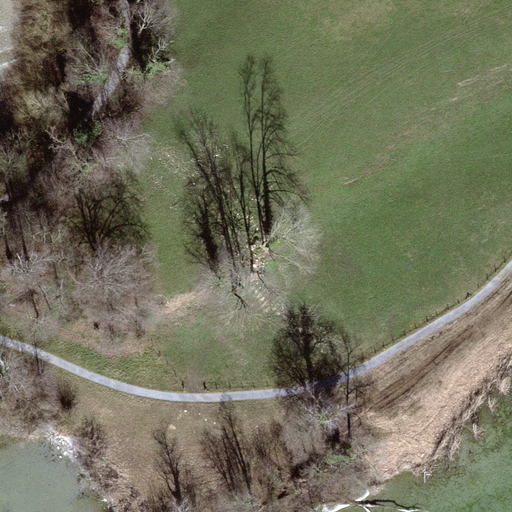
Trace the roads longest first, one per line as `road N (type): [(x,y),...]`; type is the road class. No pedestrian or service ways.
road 1 (track): [(0,340),(129,390),(166,396),(327,388),(455,314),(511,266)]
road 2 (track): [(120,0),(120,83),(108,113),(0,214)]
